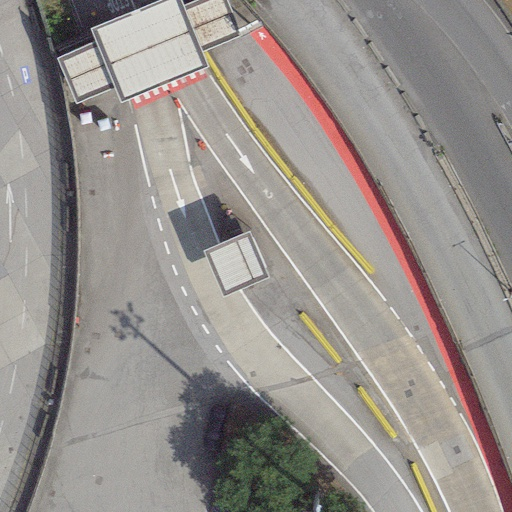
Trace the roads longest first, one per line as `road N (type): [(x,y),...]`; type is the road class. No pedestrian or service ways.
road 1 (motorway): [(291,0),(390,140),(511,392)]
road 2 (motorway): [(511,233),(438,80),(380,0)]
